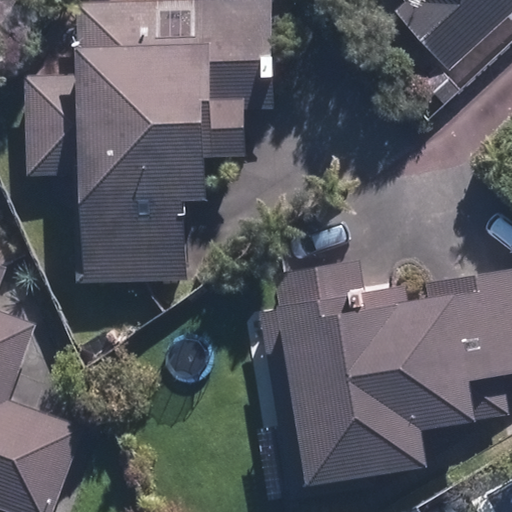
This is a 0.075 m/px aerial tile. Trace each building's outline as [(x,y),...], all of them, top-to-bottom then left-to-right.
[(0,0),(0,41),(26,0),(0,0)] [(101,268),(202,274),(204,194),(232,195),(233,151),(257,151),(261,67),(270,68),(274,7),(157,0),(89,0),(88,68),(43,66),(36,168),(104,170),(101,268)] [(511,0),(409,0),(405,5),(455,66),(511,12),(511,0)] [(444,455),(442,420),(488,415),(484,375),(511,371),(511,266),(425,277),(422,246),(280,264),(287,306),(245,310),(270,477),(271,489),(324,483),(324,471),(444,455)] [(62,281),(0,257),(0,495),(42,511),(57,511),(94,417),(21,389),(62,281)]
